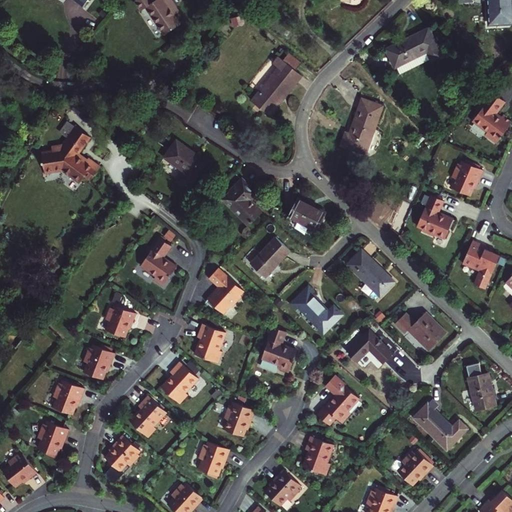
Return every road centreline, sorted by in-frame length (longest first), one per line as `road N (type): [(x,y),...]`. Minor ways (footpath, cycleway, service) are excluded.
road 1 (residential): [(309,169),(268,169),(137,91),(43,84),(9,65)]
road 2 (residential): [(309,169),(299,136),(307,97),(404,0)]
road 3 (residential): [(80,499),(99,416),(171,323)]
road 4 (residential): [(472,331),(364,223)]
road 5 (residential): [(511,426),(422,511)]
